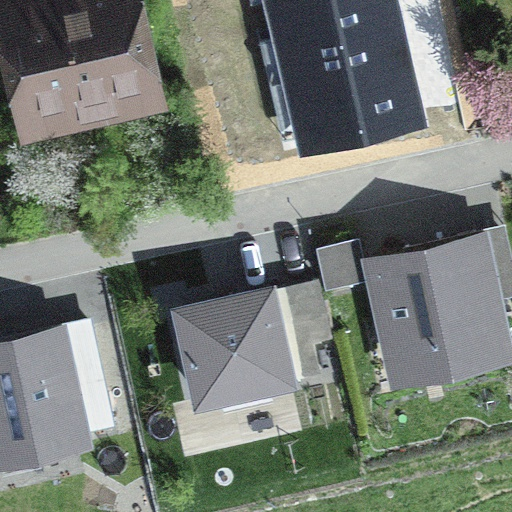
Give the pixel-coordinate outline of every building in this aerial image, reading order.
[(155,95),(134,0),(7,0),(35,122),(155,95)] [(398,0),(264,0),(300,154),(427,125),(398,0)] [(357,237),(318,245),(327,284),(366,276),(357,237)] [(476,241),(378,262),(397,349),(444,339),(447,357),(499,346),(476,241)] [(317,278),(179,306),(199,396),(221,391),(224,406),(271,396),(268,381),(318,368),(312,338),(329,334),(317,278)] [(0,450),(76,433),(54,334),(0,345),(0,450)]
